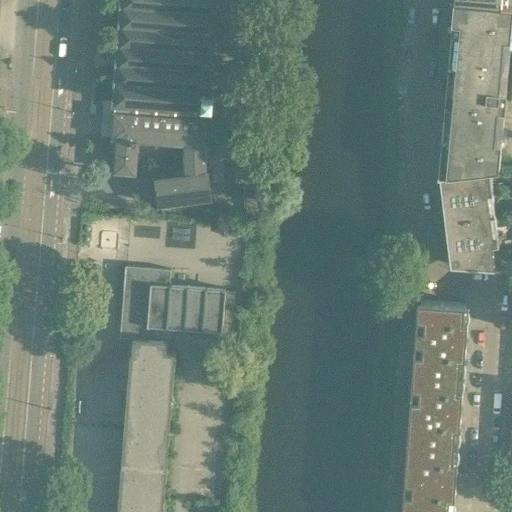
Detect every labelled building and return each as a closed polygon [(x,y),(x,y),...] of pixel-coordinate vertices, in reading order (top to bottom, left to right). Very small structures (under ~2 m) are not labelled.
[(215,91),(222,0),(122,0),(114,101),(114,102),(115,102),(112,138),(117,138),(114,172),(135,174),(138,140),(185,144),(185,161),(185,175),(155,179),(157,192),(159,204),(158,204),(158,206),(211,199),(208,172),(206,173),(205,167),(205,161),(205,154),(205,145),(210,146),(215,91)] [(502,132),(506,95),(511,24),(511,4),(501,4),(455,0),(453,0),(442,138),(438,176),(440,176),(440,177),(490,169),(499,168),(502,132)] [(492,191),(490,169),(440,177),(443,198),(492,191)] [(492,191),(443,198),(445,220),(495,214),(492,191)] [(495,214),(445,220),(449,249),(493,252),(492,246),(499,245),(495,214)] [(493,252),(449,249),(451,264),(495,267),(493,252)] [(160,511),(161,505),(164,505),(164,504),(162,504),(165,468),(167,469),(167,467),(165,467),(167,431),(169,432),(170,430),(167,430),(170,394),(172,395),(172,393),(170,393),(173,358),(175,358),(176,352),(166,351),(168,328),(222,332),(226,289),(170,284),(171,269),(127,266),(122,324),(121,337),(133,338),(132,353),(130,353),(130,355),(132,355),(129,390),(128,390),(127,392),(129,392),(127,427),(125,427),(125,428),(126,429),(124,464),(122,464),(122,465),(124,465),(121,501),(119,501),(119,502),(121,502),(119,511),(160,511)] [(465,359),(468,322),(468,321),(464,320),(465,303),(421,300),(416,370),(460,374),(461,359),(465,359)] [(460,374),(416,370),(411,440),(454,444),(456,428),(460,428),(462,392),(463,390),(458,390),(460,374)] [(454,498),(457,460),(453,460),(454,444),(411,440),(405,511),(425,511),(449,511),(450,498),(454,498)]
